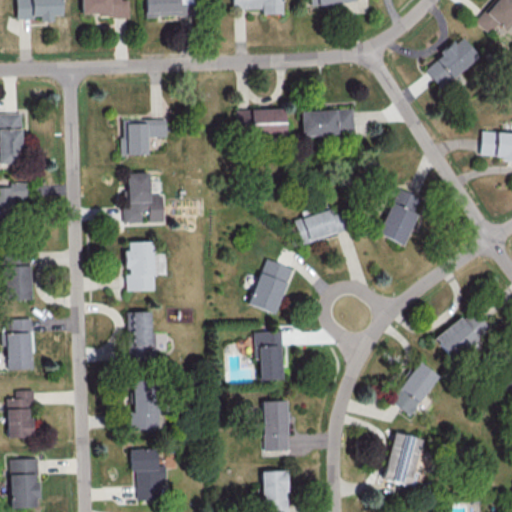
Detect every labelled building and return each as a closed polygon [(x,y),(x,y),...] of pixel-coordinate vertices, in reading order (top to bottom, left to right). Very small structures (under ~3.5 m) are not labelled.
[(50,20),(50,14),(59,14),(58,0),(13,0),(14,17),(37,16),(37,20),(50,20)] [(78,0),(80,16),(127,14),(126,0),(78,0)] [(142,0),(143,15),(191,14),(190,0),(142,0)] [(230,0),(231,8),(260,7),(261,13),(281,12),(280,0),(230,0)] [(511,0),(491,0),(473,21),(484,32),(494,21),(501,27),(511,14),(511,0)] [(437,87),(476,57),(460,36),(452,42),(421,66),(437,87)] [(282,107),(234,108),(234,134),(283,133),(282,107)] [(299,109),(299,134),(351,133),(351,108),(299,109)] [(18,112),(0,112),(0,162),(19,163),(18,112)] [(145,153),(145,136),(164,135),(164,118),(119,119),(119,154),(145,153)] [(511,131),(478,130),(477,154),(500,155),(500,160),(511,160),(511,131)] [(121,221),(140,221),(139,210),(146,210),(147,219),(160,219),(160,194),(147,194),(146,171),(124,172),(125,197),(120,198),(121,221)] [(0,186),(0,221),(1,222),(1,211),(12,210),(12,198),(25,198),(25,181),(7,182),(7,186),(0,186)] [(375,233),(400,243),(420,198),(395,187),(375,233)] [(324,208),(292,219),(299,243),(343,229),(337,212),(326,215),(324,208)] [(152,289),(151,240),(123,240),(123,267),(124,267),(124,290),(152,289)] [(28,298),(27,255),(0,255),(0,277),(1,299),(28,298)] [(272,313),(289,267),(262,257),(245,303),(272,313)] [(432,337),(449,358),(487,328),(470,307),(432,337)] [(152,332),(148,332),(148,310),(124,311),(125,330),(129,330),(130,344),(126,344),(126,360),(153,359),(152,332)] [(30,367),(29,318),(3,318),(4,368),(30,367)] [(256,379),(280,378),(279,330),(251,330),(251,358),(256,358),(256,379)] [(435,374),(414,360),(387,400),(407,414),(435,374)] [(155,429),(156,383),(130,382),(129,428),(155,429)] [(5,437),(31,436),(30,389),(13,389),(13,397),(4,397),(5,437)] [(259,400),(260,449),(284,449),(283,399),(259,400)] [(410,486),(413,472),(411,471),(419,438),(390,431),(379,478),(410,486)] [(127,448),(127,470),(133,470),(134,502),(158,501),(157,477),(163,477),(162,464),(154,464),(154,447),(127,448)] [(34,457),(7,458),(8,507),(35,506),(34,457)] [(284,511),(284,469),(258,470),(259,511),(284,511)]
